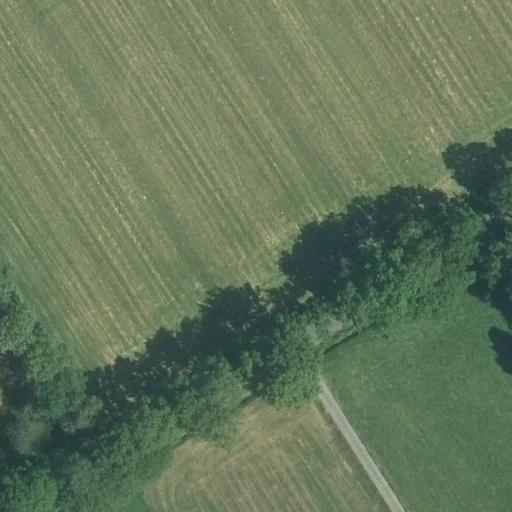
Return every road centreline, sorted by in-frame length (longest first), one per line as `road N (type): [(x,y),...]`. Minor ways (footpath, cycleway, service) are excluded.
road 1 (tertiary): [(20,511),(511,216)]
road 2 (track): [(296,349),(400,511)]
